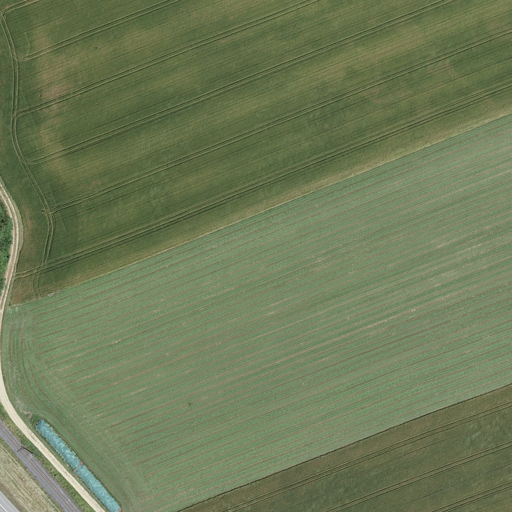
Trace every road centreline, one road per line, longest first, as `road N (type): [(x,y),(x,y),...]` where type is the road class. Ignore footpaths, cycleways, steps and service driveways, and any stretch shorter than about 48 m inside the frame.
road 1 (track): [(101,511),(13,417),(0,382)]
road 2 (track): [(0,319),(18,216),(0,175)]
